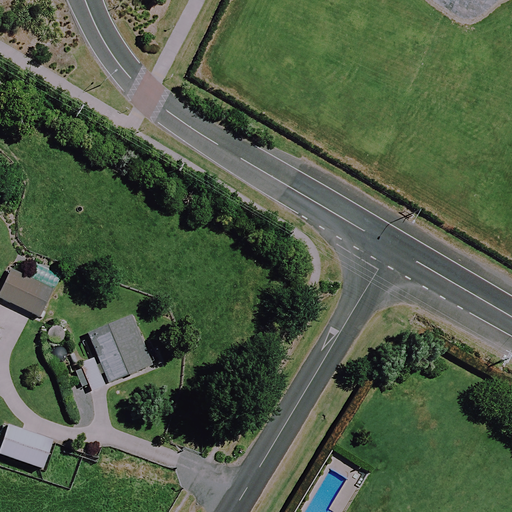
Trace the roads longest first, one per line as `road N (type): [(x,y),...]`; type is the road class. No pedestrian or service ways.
road 1 (residential): [(85,0),(119,65),(148,98),(391,246)]
road 2 (residential): [(391,246),(233,511)]
road 3 (residential): [(391,246),(511,316)]
